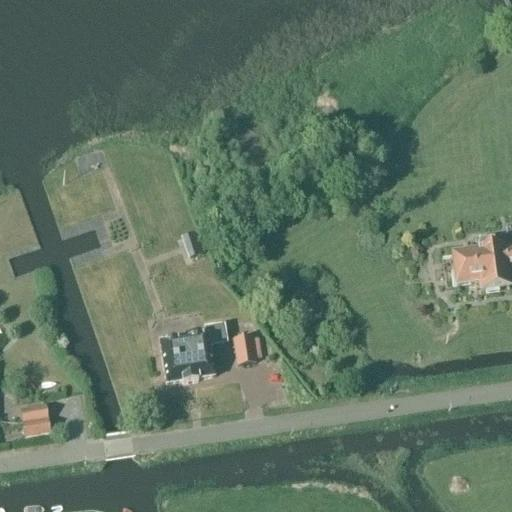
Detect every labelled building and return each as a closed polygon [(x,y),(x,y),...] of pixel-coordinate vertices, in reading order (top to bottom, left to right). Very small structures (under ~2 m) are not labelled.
[(204,256),(196,234),(185,238),(193,259),(204,256)] [(478,286),(479,293),(509,289),(507,274),(511,273),(511,250),(503,252),(503,248),(494,249),(493,239),(475,241),(477,256),(451,259),(455,289),(478,286)] [(226,345),(223,328),(204,331),(205,337),(159,344),(166,387),(182,385),(182,387),(198,384),(197,382),(213,380),(208,348),(226,345)] [(255,365),(251,340),(233,342),(237,368),(255,365)] [(277,383),(289,384),(290,369),(278,368),(277,383)] [(19,414),(24,441),(50,437),(47,422),(42,422),(40,411),(19,414)]
